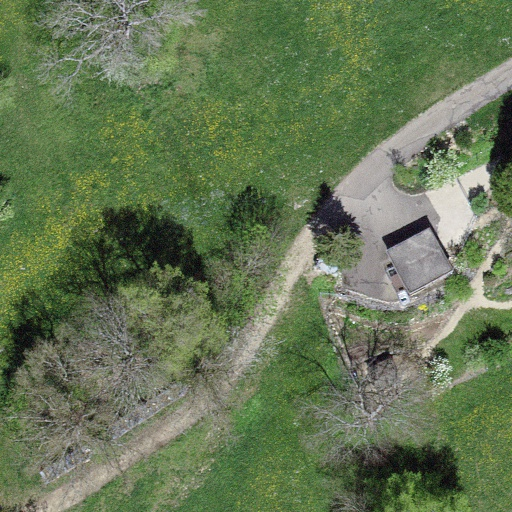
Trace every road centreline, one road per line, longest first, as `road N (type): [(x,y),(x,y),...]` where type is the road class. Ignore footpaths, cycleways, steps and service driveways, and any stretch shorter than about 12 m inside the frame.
road 1 (track): [(43,511),(222,382),(323,220)]
road 2 (residential): [(323,220),(419,131),(511,74)]
